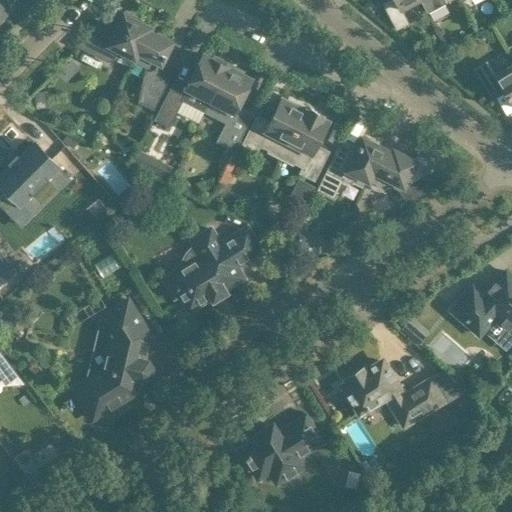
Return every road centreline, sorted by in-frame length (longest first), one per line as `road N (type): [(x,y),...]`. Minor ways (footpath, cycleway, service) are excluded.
road 1 (residential): [(218,348),(504,166)]
road 2 (residential): [(400,85),(347,77),(176,0)]
road 3 (residential): [(504,166),(400,85)]
road 4 (residential): [(400,85),(303,0)]
